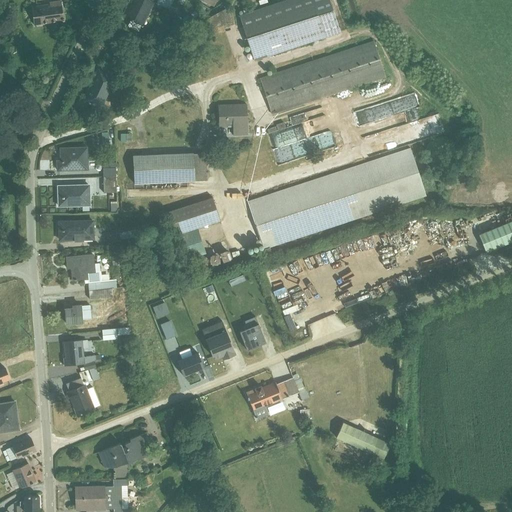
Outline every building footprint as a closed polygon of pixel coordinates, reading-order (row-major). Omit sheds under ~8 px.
[(129,2),(122,16),(123,17),(128,8),(129,9),(133,0),(131,0),(130,2),(129,2)] [(128,8),(123,17),(130,20),(128,26),(139,31),(142,26),(143,26),(154,3),(148,0),(133,0),(129,9),(128,8)] [(158,0),(155,6),(160,8),(161,6),(169,10),(173,11),(175,8),(171,6),(173,0),(158,0)] [(199,0),(200,1),(208,4),(206,8),(211,10),(212,7),(214,8),(217,0),(199,0)] [(329,0),(286,0),(239,15),(254,61),(340,33),(329,0)] [(49,4),(31,7),(34,25),(56,23),(57,28),(64,27),(64,21),(64,19),(63,19),(61,2),(49,3),(49,4)] [(200,5),(193,12),(198,18),(206,12),(200,5)] [(225,9),(202,21),(207,32),(231,20),(225,9)] [(374,41),(260,78),(272,115),(386,78),(374,41)] [(113,46),(108,55),(116,60),(121,51),(113,46)] [(100,71),(109,75),(111,71),(102,67),(100,71)] [(109,75),(100,71),(99,70),(84,101),(101,109),(115,78),(109,75)] [(118,81),(116,87),(120,89),(123,83),(121,83),(126,72),(121,70),(117,80),(118,81)] [(349,107),(353,123),(415,107),(411,92),(349,107)] [(246,104),(218,105),(219,128),(232,127),(232,135),(247,135),(246,104)] [(397,112),(399,122),(410,119),(412,128),(422,126),(424,133),(438,129),(434,113),(414,118),(411,108),(397,112)] [(276,127),(267,130),(268,134),(286,128),(284,122),(276,125),(276,127)] [(306,134),(309,147),(329,142),(326,129),(306,134)] [(422,158),(437,159),(437,148),(447,149),(448,138),(424,136),(422,158)] [(61,161),(57,161),(57,171),(88,170),(87,148),(60,149),(61,161)] [(410,148),(248,202),(264,250),(266,255),(272,253),(270,248),(426,196),(410,148)] [(206,153),(133,156),(134,184),(207,181),(206,153)] [(44,157),(35,157),(35,166),(44,166),(44,157)] [(103,177),(116,177),(115,162),(103,162),(103,177)] [(116,177),(103,177),(103,193),(116,193),(116,177)] [(90,186),(58,187),(59,207),(90,206),(90,186)] [(212,197),(165,213),(173,236),(178,234),(187,260),(206,254),(197,228),(220,221),(212,197)] [(511,220),(478,235),(486,253),(511,241),(511,220)] [(94,221),(59,223),(60,240),(74,240),(74,242),(83,241),(83,240),(94,240),(94,221)] [(209,240),(220,238),(218,228),(207,229),(209,240)] [(139,229),(106,235),(108,243),(141,236),(139,229)] [(227,251),(220,253),(223,263),(231,260),(230,259),(232,259),(229,251),(228,252),(227,251)] [(88,291),(112,289),(116,288),(116,280),(101,281),(99,263),(94,264),(94,255),(66,257),(67,269),(71,268),(72,281),(84,280),(84,284),(88,283),(88,291)] [(212,256),(210,256),(210,264),(212,264),(212,265),(218,265),(218,263),(220,264),(220,256),(218,256),(218,255),(212,255),(212,256)] [(269,278),(273,284),(278,282),(272,268),(262,273),(265,280),(269,278)] [(223,277),(225,283),(240,277),(238,270),(223,277)] [(290,286),(273,289),(275,300),(292,297),(290,286)] [(112,289),(88,291),(89,300),(113,298),(112,289)] [(106,300),(98,301),(101,313),(109,312),(106,300)] [(165,302),(153,307),(157,317),(169,312),(165,302)] [(73,309),(65,310),(66,324),(83,322),(82,320),(91,319),(90,306),(73,307),(73,309)] [(303,324),(309,337),(339,324),(332,310),(303,324)] [(247,329),(239,332),(247,351),(260,345),(266,343),(261,332),(255,317),(244,321),(247,329)] [(170,321),(160,325),(166,340),(176,336),(170,321)] [(222,321),(201,330),(212,357),(214,356),(215,359),(221,357),(223,360),(236,355),(222,321)] [(129,327),(102,330),(103,340),(108,340),(108,342),(112,342),(112,339),(117,339),(117,336),(130,334),(129,327)] [(135,338),(148,336),(146,328),(133,330),(135,338)] [(89,370),(96,368),(94,361),(97,360),(97,355),(84,357),(83,340),(64,342),(65,358),(63,358),(64,366),(84,364),(86,371),(89,370)] [(198,353),(177,361),(183,376),(204,368),(198,353)] [(132,358),(124,360),(127,369),(136,367),(132,358)] [(0,385),(3,384),(3,382),(9,379),(5,368),(0,370),(0,385)] [(96,368),(89,370),(92,381),(99,379),(96,368)] [(293,378),(298,393),(301,400),(309,397),(306,391),(305,391),(301,378),(300,379),(299,377),(298,377),(298,376),(299,376),(298,374),(292,376),(293,378)] [(81,378),(66,384),(69,391),(68,392),(77,415),(94,409),(93,408),(100,406),(93,387),(87,389),(85,385),(84,386),(81,378)] [(298,393),(293,378),(276,384),(276,383),(262,389),(261,386),(255,389),(246,393),(248,397),(247,397),(255,420),(268,415),(265,406),(271,403),(271,404),(282,400),(282,399),(288,396),(291,395),(298,393)] [(15,402),(0,404),(0,432),(19,430),(15,402)] [(309,409),(299,410),(300,420),(309,420),(309,409)] [(342,422),(336,438),(383,459),(390,444),(342,422)] [(102,452),(101,453),(101,461),(104,468),(113,468),(114,470),(115,470),(115,473),(114,473),(114,474),(115,474),(115,475),(114,475),(114,476),(115,476),(115,477),(114,477),(114,478),(115,478),(115,480),(127,479),(129,479),(129,463),(150,455),(142,435),(130,440),(130,441),(125,444),(126,446),(123,448),(121,444),(119,444),(103,451),(102,452)] [(12,447),(17,458),(36,450),(31,439),(12,447)] [(17,458),(12,447),(5,449),(10,461),(17,458)] [(195,459),(181,472),(186,477),(192,471),(193,472),(200,465),(195,459)] [(13,472),(20,488),(20,489),(31,484),(31,485),(34,484),(34,483),(36,482),(28,463),(12,470),(13,472)] [(20,488),(13,472),(6,475),(13,491),(20,488)] [(76,499),(127,496),(127,479),(115,480),(113,480),(113,486),(104,486),(105,488),(75,488),(76,499)] [(22,511),(23,511),(39,511),(39,497),(24,496),(24,501),(20,501),(20,506),(17,506),(16,511),(22,511)] [(127,511),(127,496),(76,499),(76,510),(113,510),(113,511),(127,511)] [(152,497),(142,498),(142,507),(152,507),(152,497)]
